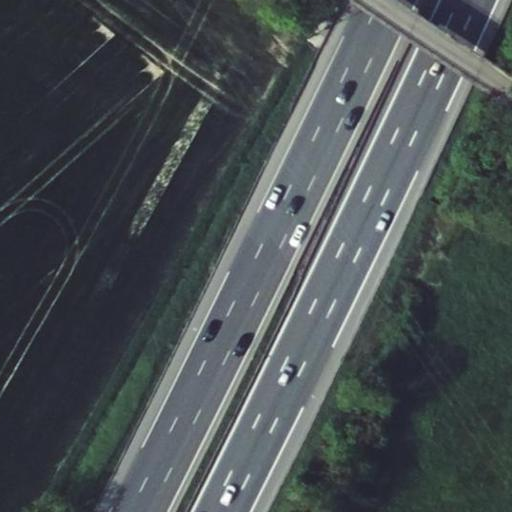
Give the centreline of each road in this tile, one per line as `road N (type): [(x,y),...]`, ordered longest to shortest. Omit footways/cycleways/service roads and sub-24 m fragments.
road 1 (motorway): [(389,0),(139,511)]
road 2 (motorway): [(220,511),(467,0)]
road 3 (unclassified): [(380,0),(511,90)]
